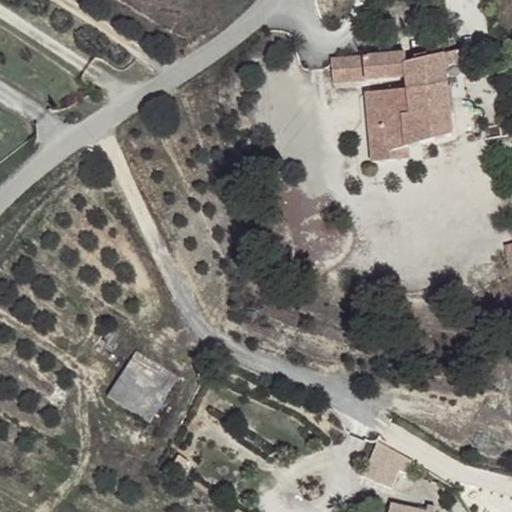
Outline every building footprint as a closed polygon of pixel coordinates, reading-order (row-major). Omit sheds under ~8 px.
[(403,52),(361,57),(365,79),(404,73),(405,88),(367,92),(377,159),(408,156),(408,147),(454,138),(447,66),(463,63),(461,54),(405,62),(403,52)] [(361,57),(328,62),(331,85),(365,79),(361,57)] [(141,349),(113,392),(115,394),(136,365),(175,390),(183,377),(141,349)] [(115,394),(113,392),(111,396),(154,424),(175,390),(136,365),(115,394)] [(379,449),(363,473),(388,490),(405,466),(379,449)]
